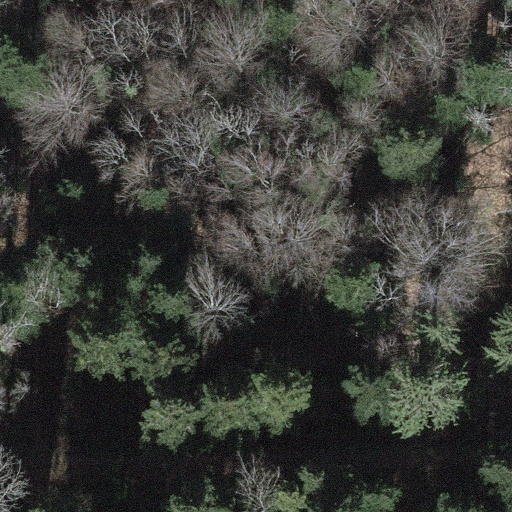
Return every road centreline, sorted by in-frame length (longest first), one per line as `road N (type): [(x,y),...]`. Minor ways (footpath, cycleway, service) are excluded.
road 1 (track): [(511,381),(303,322),(233,292),(177,256),(0,96)]
road 2 (track): [(511,447),(197,464),(97,463),(0,449)]
